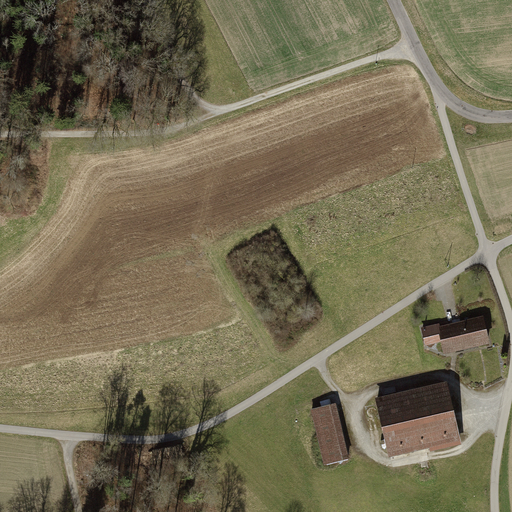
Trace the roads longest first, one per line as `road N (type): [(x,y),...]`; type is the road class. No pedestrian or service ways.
road 1 (unclassified): [(0,427),(157,436),(208,424),(485,250)]
road 2 (track): [(417,51),(152,131),(0,134)]
road 3 (tertiary): [(392,0),(432,80),(457,109),(511,115)]
road 4 (track): [(485,250),(432,80)]
road 5 (residential): [(511,362),(493,511)]
road 6 (track): [(148,0),(183,84),(212,117)]
